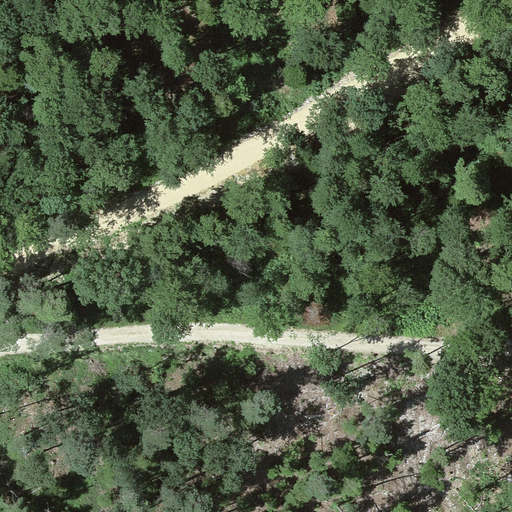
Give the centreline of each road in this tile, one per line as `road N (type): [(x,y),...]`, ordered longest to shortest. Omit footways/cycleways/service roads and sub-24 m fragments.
road 1 (track): [(505,0),(142,207),(0,254)]
road 2 (track): [(0,337),(511,347)]
